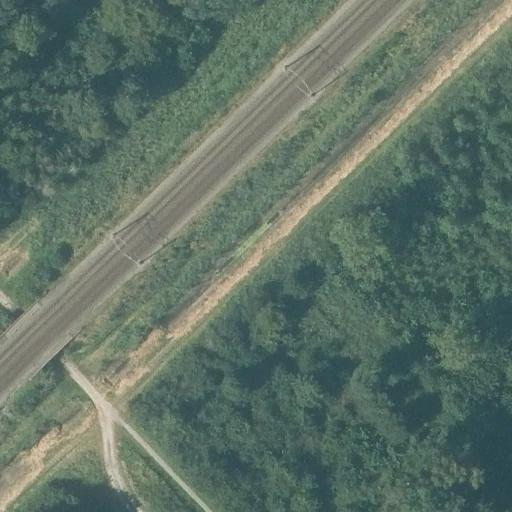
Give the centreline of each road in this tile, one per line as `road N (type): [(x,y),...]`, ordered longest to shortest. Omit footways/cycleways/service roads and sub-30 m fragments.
road 1 (track): [(511,23),(0,510)]
road 2 (track): [(464,0),(122,334)]
road 3 (track): [(0,300),(308,0)]
road 4 (track): [(0,256),(268,0)]
road 5 (track): [(0,454),(122,334)]
